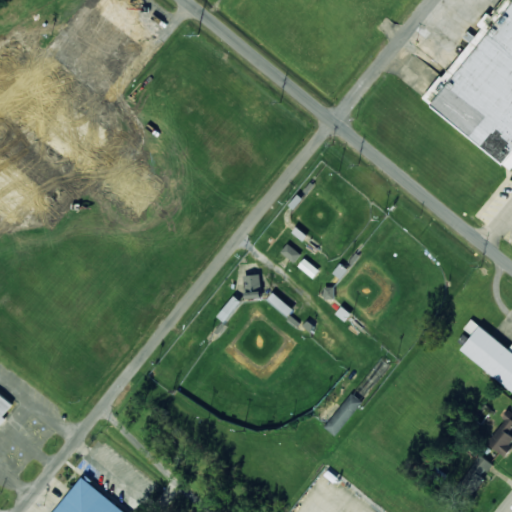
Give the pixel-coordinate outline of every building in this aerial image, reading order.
[(511,167),(511,3),(507,0),(506,0),(489,23),(488,22),(482,29),(481,29),(426,102),(511,167)] [(0,213),(12,223),(25,206),(37,216),(53,195),(0,155),(0,120),(5,113),(88,176),(100,160),(95,157),(111,136),(64,101),(78,82),(41,55),(36,61),(11,42),(0,57),(0,213)] [(136,221),(166,185),(124,151),(94,187),(136,221)] [(295,262),(302,253),(288,243),(282,252),(295,262)] [(320,270),(305,258),(299,266),(314,277),(320,270)] [(247,298),(263,297),(261,274),(245,275),(247,298)] [(294,309),(274,292),(268,300),(288,317),(294,309)] [(218,315),(225,321),(242,301),(235,295),(218,315)] [(511,347),(511,349),(472,319),(464,328),(473,335),(461,351),(511,389),(511,347)] [(0,423),(14,404),(0,393),(0,423)] [(335,435),(364,402),(353,393),(324,426),(335,435)] [(504,456),(511,445),(511,433),(510,432),(511,429),(511,415),(509,414),(487,442),(504,456)] [(494,465),(481,454),(461,481),(474,491),(494,465)] [(54,511),(127,511),(82,477),(54,511)]
